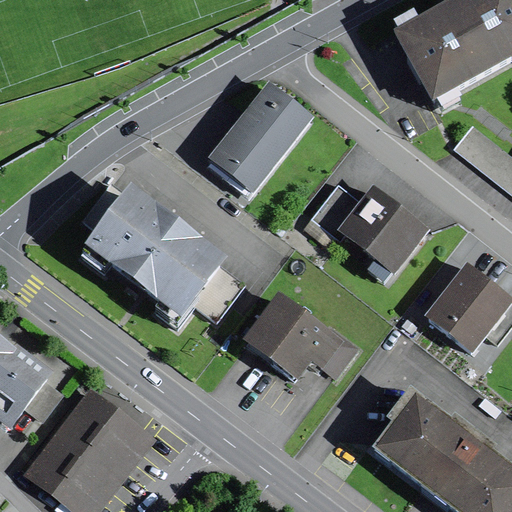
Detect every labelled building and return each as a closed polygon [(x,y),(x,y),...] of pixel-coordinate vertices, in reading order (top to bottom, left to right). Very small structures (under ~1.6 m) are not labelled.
[(511,0),(456,0),(394,35),(433,107),(511,62),(511,0)] [(314,122),(270,86),(209,161),(254,198),(314,122)] [(511,159),(473,129),(454,151),(511,196),(511,159)] [(223,271),(229,263),(130,188),(125,196),(112,186),(82,225),(97,235),(85,252),(184,324),(195,309),(218,327),(247,288),(223,271)] [(430,234),(374,190),(361,206),(339,188),(312,222),(340,244),(345,238),(395,278),(430,234)] [(511,301),(467,266),(425,320),(473,358),(487,340),(499,349),(511,331),(511,301)] [(329,333),(279,296),(243,344),(299,386),(312,367),(337,384),(361,351),(332,330),(329,333)] [(0,336),(0,426),(12,435),(27,414),(43,426),(65,398),(47,385),(53,377),(0,336)] [(393,427),(373,453),(450,511),(511,511),(511,468),(495,455),(498,450),(456,418),(452,423),(411,391),(387,422),(393,427)] [(23,479),(67,511),(102,511),(156,442),(91,392),(23,479)]
